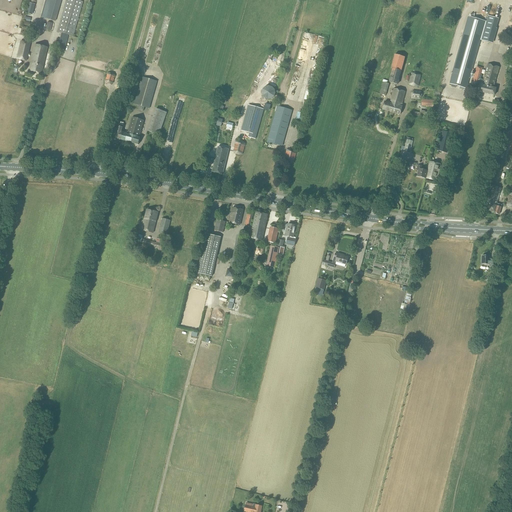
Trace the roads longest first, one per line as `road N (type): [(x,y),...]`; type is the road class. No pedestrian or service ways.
road 1 (primary): [(511,231),(417,225),(126,176),(0,166)]
road 2 (unknown): [(500,109),(445,88),(474,0)]
